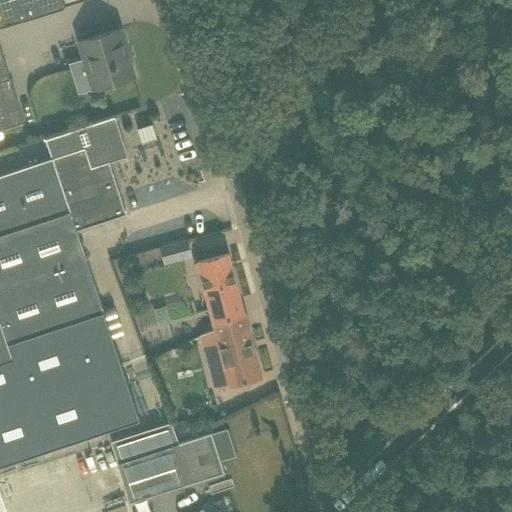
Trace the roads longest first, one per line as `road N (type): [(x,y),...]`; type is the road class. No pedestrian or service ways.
road 1 (unclassified): [(329,493),(161,0)]
road 2 (unclassified): [(329,493),(511,335)]
